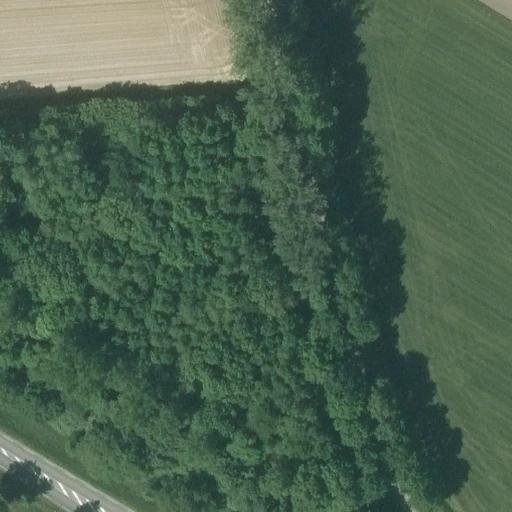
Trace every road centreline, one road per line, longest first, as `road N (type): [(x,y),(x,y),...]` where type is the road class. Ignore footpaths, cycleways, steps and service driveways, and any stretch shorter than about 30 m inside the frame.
road 1 (unclassified): [(412,511),(385,467),(362,396),(263,0)]
road 2 (primary): [(102,511),(0,446)]
